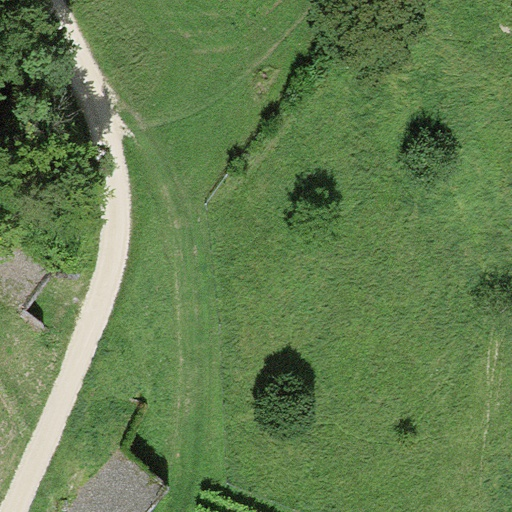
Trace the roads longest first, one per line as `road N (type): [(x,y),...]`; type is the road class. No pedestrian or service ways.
road 1 (track): [(13,511),(107,270),(117,213),(107,133),(55,0)]
road 2 (track): [(83,59),(166,200),(183,410),(174,511)]
road 3 (track): [(345,0),(166,200)]
